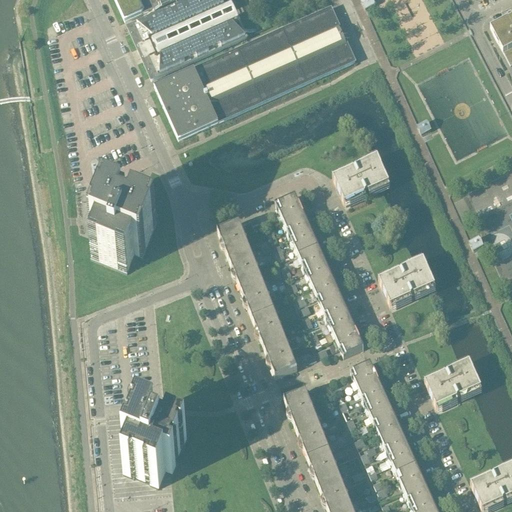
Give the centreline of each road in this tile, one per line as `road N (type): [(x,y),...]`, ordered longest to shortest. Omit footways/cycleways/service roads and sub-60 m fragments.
road 1 (residential): [(458,511),(308,180),(242,207),(181,199)]
road 2 (residential): [(109,511),(92,325),(198,281)]
road 3 (residential): [(296,487),(213,274)]
road 4 (residential): [(198,281),(281,493)]
road 5 (residential): [(181,199),(92,0)]
